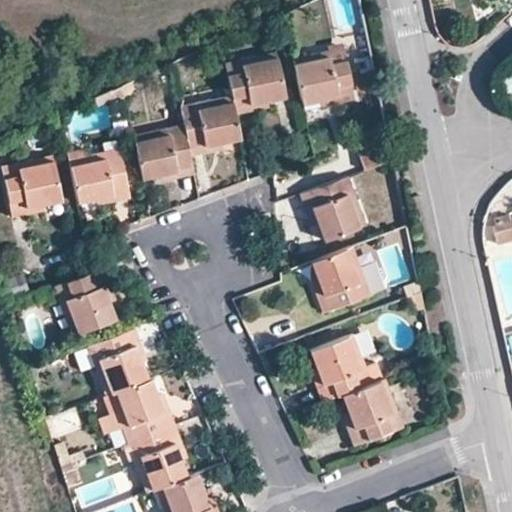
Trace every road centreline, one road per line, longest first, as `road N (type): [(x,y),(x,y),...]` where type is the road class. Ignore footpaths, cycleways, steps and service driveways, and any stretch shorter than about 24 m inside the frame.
road 1 (tertiary): [(437,150),(498,442)]
road 2 (residential): [(197,286),(294,508)]
road 3 (residential): [(294,508),(498,442)]
road 4 (residential): [(197,286),(175,285),(158,272),(155,231),(212,219),(225,236),(216,276)]
road 5 (tertiary): [(403,0),(437,150)]
road 6 (residential): [(511,35),(480,64),(473,84),(484,141)]
